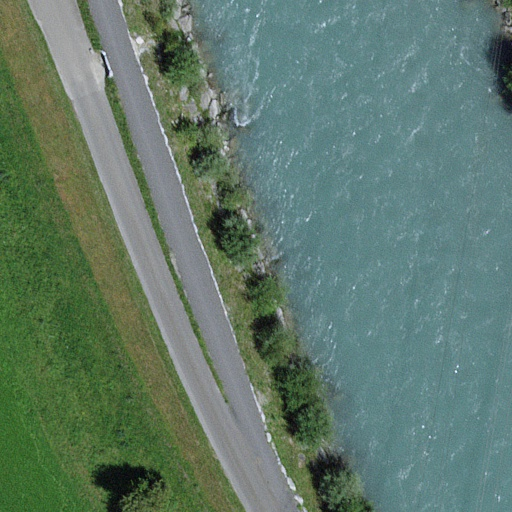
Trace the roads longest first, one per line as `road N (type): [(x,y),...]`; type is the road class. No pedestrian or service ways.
road 1 (track): [(52,0),(220,426)]
road 2 (track): [(220,426),(220,332),(106,0)]
